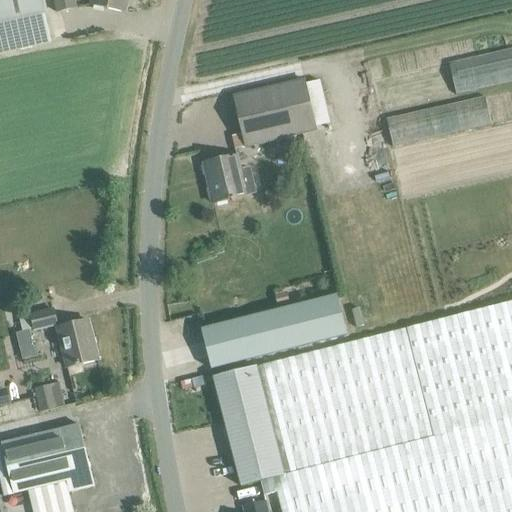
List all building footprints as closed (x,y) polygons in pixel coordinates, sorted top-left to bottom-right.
[(0,0),(0,55),(51,43),(40,0),(0,0)] [(53,0),(56,13),(76,8),(73,0),(53,0)] [(91,0),(90,6),(125,14),(128,0),(91,0)] [(376,79),(383,111),(453,95),(446,63),(376,79)] [(245,147),(315,131),(303,80),(233,97),(245,147)] [(436,135),(511,120),(511,90),(430,107),(436,135)] [(231,200),(231,202),(234,201),(234,199),(255,194),(249,166),(239,169),(237,156),(203,164),(213,204),(231,200)] [(201,331),(211,369),(347,335),(337,296),(201,331)] [(288,490),(276,493),(281,511),(511,511),(511,302),(256,367),(284,475),(288,490)] [(34,330),(56,324),(53,310),(31,316),(19,319),(22,331),(34,328),(34,330)] [(97,361),(88,321),(57,329),(67,368),(97,361)] [(29,331),(16,334),(22,360),(35,357),(29,331)] [(284,475),(256,367),(213,378),(241,487),(260,482),(264,497),(276,493),(288,490),(284,475)] [(40,412),(56,409),(50,385),(34,389),(40,412)] [(79,425),(17,440),(1,444),(1,445),(0,445),(0,482),(4,498),(28,492),(33,511),(72,511),(68,493),(94,487),(79,425)] [(244,511),(267,511),(265,502),(244,507),(244,511)]
